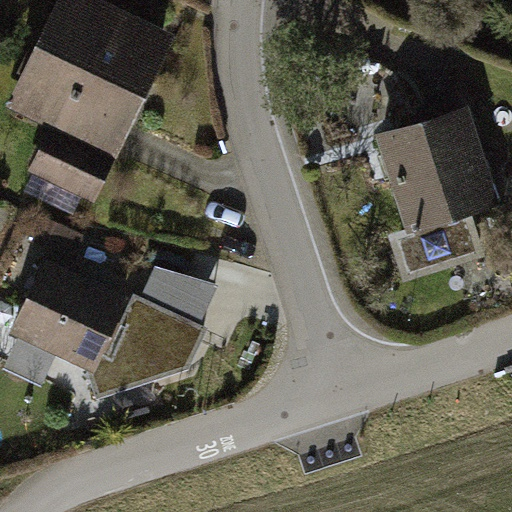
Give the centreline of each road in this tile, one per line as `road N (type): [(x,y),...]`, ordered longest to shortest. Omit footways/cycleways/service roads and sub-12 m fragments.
road 1 (residential): [(341,383),(254,102),(249,0)]
road 2 (residential): [(33,511),(71,480),(341,383)]
road 3 (residential): [(341,383),(511,328)]
